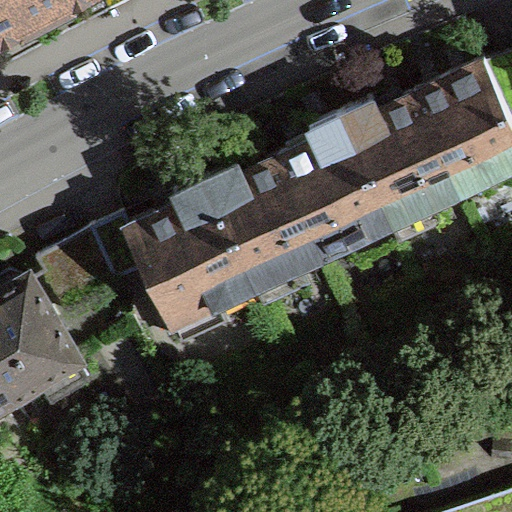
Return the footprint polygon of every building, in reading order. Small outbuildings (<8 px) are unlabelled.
[(0,0),(0,30),(22,19),(23,22),(31,18),(64,0),(0,0)] [(511,45),(483,55),(511,117),(511,45)] [(414,84),(460,183),(511,158),(511,117),(483,55),(482,53),(434,75),(414,84)] [(341,105),(400,233),(443,213),(435,195),(460,183),(414,84),(393,94),(378,101),(373,90),(341,105)] [(278,148),(324,246),(349,235),(358,252),(400,233),(341,105),(309,120),(314,131),(296,139),(278,148)] [(307,276),(298,258),(324,246),(278,148),(256,158),(242,164),(237,153),(205,168),(256,278),(264,296),(307,276)] [(226,313),(218,295),(256,278),(205,168),(173,183),(178,194),(142,211),(129,217),(124,205),(92,220),(36,251),(69,307),(120,280),(116,272),(145,258),(172,316),(173,316),(182,334),(226,313)] [(0,368),(13,390),(40,374),(52,394),(88,373),(76,353),(78,352),(29,268),(26,270),(10,265),(0,271),(0,368)] [(0,397),(13,390),(0,368),(0,397)] [(511,511),(511,481),(419,511),(511,511)]
